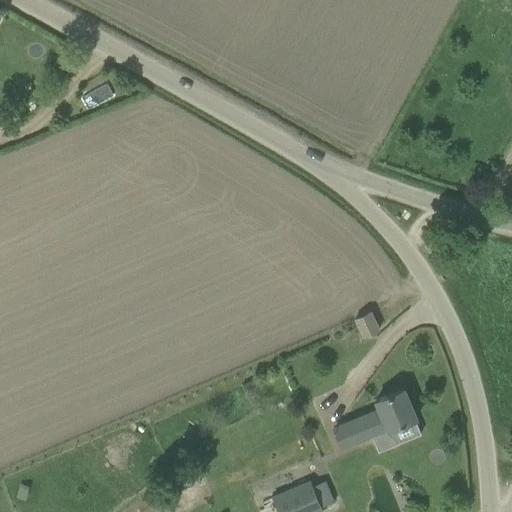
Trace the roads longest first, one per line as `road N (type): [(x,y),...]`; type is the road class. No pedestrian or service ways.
road 1 (unclassified): [(494,511),(455,332),(423,272),(327,168)]
road 2 (unclassified): [(327,168),(25,0)]
road 3 (unclassified): [(511,224),(464,216),(327,168)]
